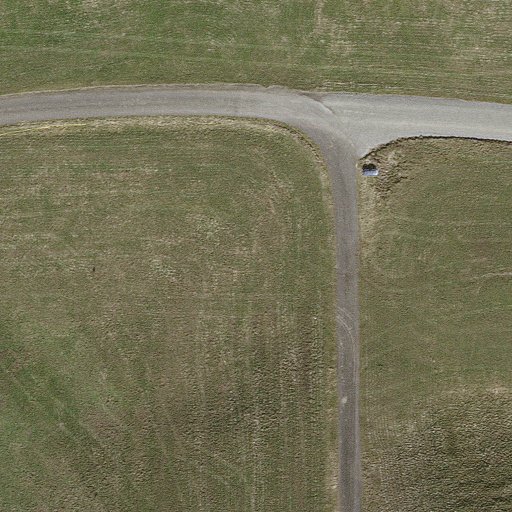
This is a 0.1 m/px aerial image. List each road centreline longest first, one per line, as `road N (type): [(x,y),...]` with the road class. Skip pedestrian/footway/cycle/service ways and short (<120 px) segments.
road 1 (track): [(0,115),(265,111),(328,128),(345,183),(353,511)]
road 2 (track): [(328,128),(423,120),(511,130)]
